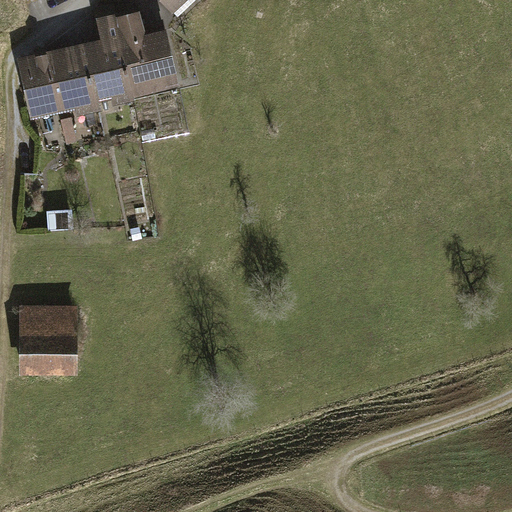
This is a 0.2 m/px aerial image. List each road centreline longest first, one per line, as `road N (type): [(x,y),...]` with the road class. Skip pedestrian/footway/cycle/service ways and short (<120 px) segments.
road 1 (track): [(0,380),(11,57),(40,38)]
road 2 (track): [(511,409),(355,467),(339,484),(355,511)]
